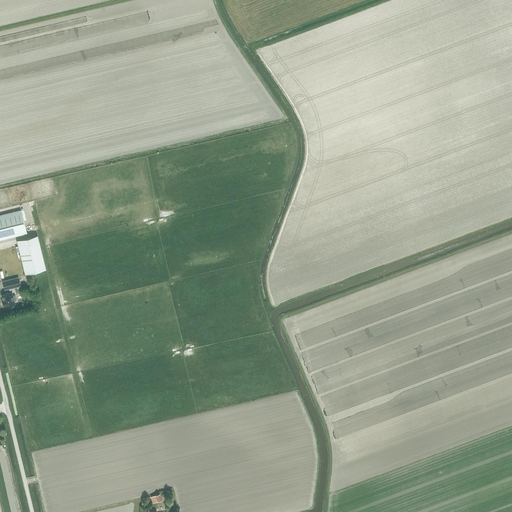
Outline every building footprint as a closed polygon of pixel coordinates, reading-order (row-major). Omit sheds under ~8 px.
[(0,238),(27,232),(21,211),(0,215),(0,238)] [(37,235),(17,240),(25,274),(46,268),(37,235)] [(2,281),(4,289),(20,286),(18,277),(2,281)] [(3,300),(2,300),(3,306),(9,304),(9,305),(14,304),(14,301),(16,300),(15,295),(12,296),(12,293),(7,294),(7,293),(3,294),(4,296),(2,297),(3,300)] [(165,501),(164,495),(152,498),(154,504),(165,501)]
